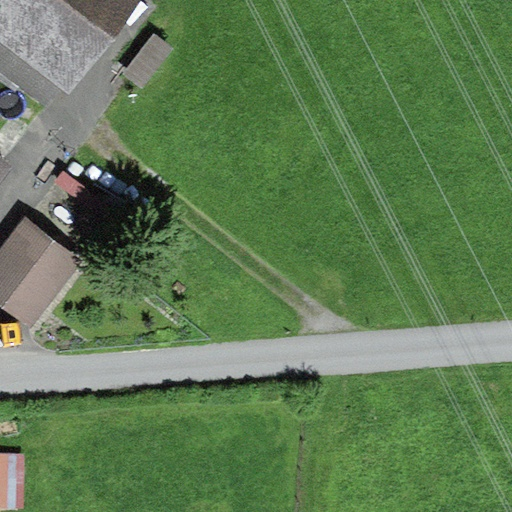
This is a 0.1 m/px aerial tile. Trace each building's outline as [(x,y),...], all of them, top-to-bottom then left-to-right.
[(139,0),(1,0),(0,2),(0,39),(70,92),(139,0)] [(176,50),(155,34),(125,74),(147,90),(176,50)] [(0,184),(14,165),(0,155),(0,184)] [(70,166),(57,185),(112,225),(126,207),(70,166)] [(0,304),(30,327),(81,261),(26,219),(0,252),(0,304)] [(0,507),(20,508),(21,456),(0,455),(0,507)]
